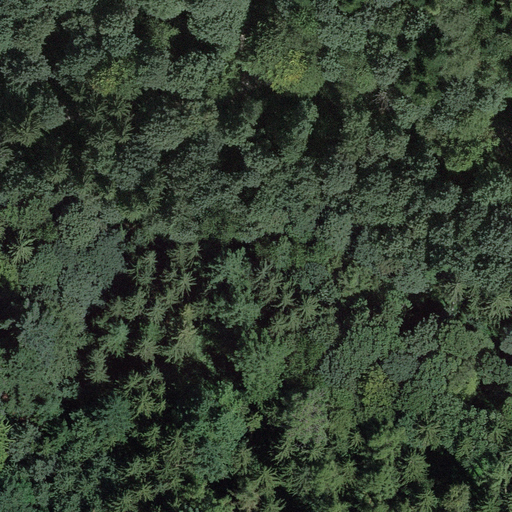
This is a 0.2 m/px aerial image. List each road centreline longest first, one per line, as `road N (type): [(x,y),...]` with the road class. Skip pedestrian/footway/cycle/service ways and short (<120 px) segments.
road 1 (track): [(511,127),(284,66),(254,100),(222,113),(0,92)]
road 2 (track): [(137,0),(284,66)]
